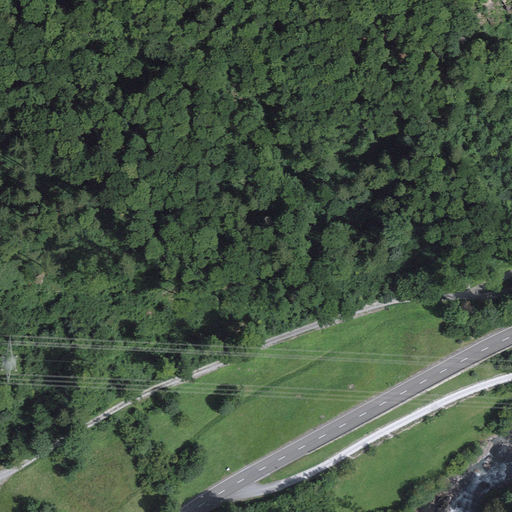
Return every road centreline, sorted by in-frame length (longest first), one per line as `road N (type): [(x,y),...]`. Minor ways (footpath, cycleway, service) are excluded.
road 1 (track): [(0,475),(152,389),(327,320),(396,299),(511,290)]
road 2 (secondary): [(189,511),(511,335)]
road 3 (track): [(511,376),(447,400),(306,475),(255,492),(236,482)]
